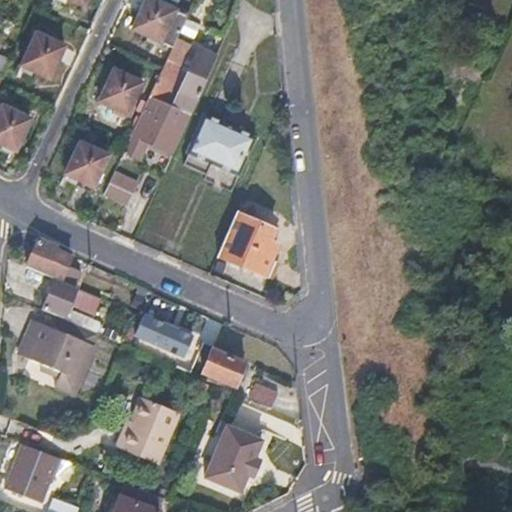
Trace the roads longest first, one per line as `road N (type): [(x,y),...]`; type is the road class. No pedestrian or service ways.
road 1 (residential): [(323,326),(280,326),(18,205)]
road 2 (residential): [(323,326),(290,0)]
road 3 (residential): [(18,205),(115,0)]
road 4 (residential): [(331,498),(341,477),(323,326)]
